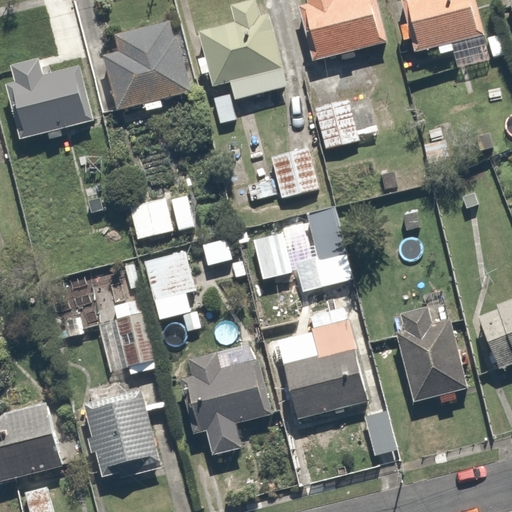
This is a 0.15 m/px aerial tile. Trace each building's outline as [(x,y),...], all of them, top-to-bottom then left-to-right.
[(241,25),(203,37),(210,59),(200,61),(206,79),(213,77),(218,93),(234,88),(239,103),(299,85),(272,0),(262,0),(236,8),(241,25)] [(309,0),(310,4),(299,8),(319,66),(395,40),(381,0),(309,0)] [(402,0),(403,0),(419,56),(455,46),(463,73),(498,63),(479,0),(402,0)] [(125,56),(107,61),(121,113),(196,94),(177,18),(119,33),(125,56)] [(17,84),(8,86),(22,146),(101,127),(86,68),(50,77),(47,62),(14,70),(17,84)] [(353,100),(318,110),(330,151),(364,142),(353,100)] [(312,147),(272,159),(285,203),(325,191),(312,147)] [(172,198),(180,235),(201,230),(192,193),(172,198)] [(180,235),(172,198),(133,207),(141,244),(180,235)] [(308,234),(295,239),(302,258),(316,254),(321,267),(330,264),(354,255),(335,204),(302,216),(308,234)] [(231,239),(205,245),(210,267),(237,261),(231,239)] [(287,240),(260,247),(271,283),(297,276),(287,240)] [(140,280),(145,299),(152,327),(185,319),(190,341),(212,335),(192,255),(150,265),(153,277),(140,280)] [(152,327),(145,299),(116,307),(120,322),(96,328),(109,379),(131,374),(132,377),(162,369),(152,327)] [(511,305),(479,320),(502,373),(511,368),(511,305)] [(407,332),(397,335),(416,408),(474,392),(455,319),(432,325),(427,307),(403,314),(407,332)] [(317,333),(275,346),(299,426),(379,402),(355,323),(338,328),(334,316),(313,322),(317,333)] [(196,377),(184,380),(199,443),(210,440),(215,460),(251,450),(246,428),(278,420),(260,348),(193,365),(196,377)] [(145,394),(87,410),(95,439),(88,441),(92,459),(99,457),(106,485),(165,470),(145,394)] [(53,408),(0,422),(0,487),(70,468),(53,408)] [(387,413),(363,420),(374,461),(399,454),(387,413)] [(59,511),(53,487),(26,494),(30,511),(59,511)]
